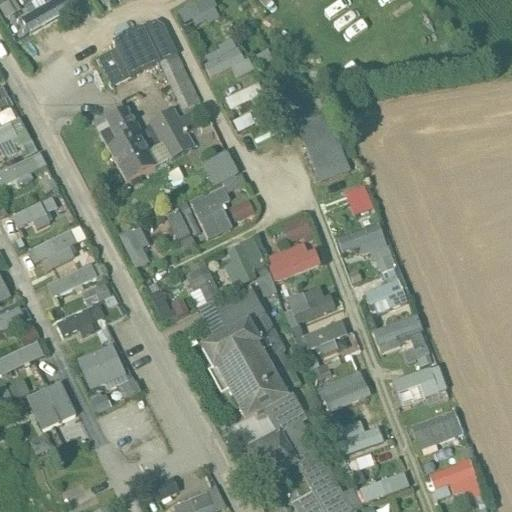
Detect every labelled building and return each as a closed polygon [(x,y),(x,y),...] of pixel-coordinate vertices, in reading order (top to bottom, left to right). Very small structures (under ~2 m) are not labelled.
[(12,0),(0,7),(0,9),(5,19),(19,11),(12,0)] [(64,0),(58,0),(19,19),(26,33),(70,12),(64,0)] [(96,0),(100,9),(121,0),(96,0)] [(183,26),(193,21),(197,29),(219,19),(209,0),(204,0),(177,13),(183,26)] [(154,25),(141,31),(112,46),(116,53),(126,75),(130,82),(159,67),(182,114),(199,105),(162,29),(154,25)] [(231,72),(235,80),(249,75),(236,43),(202,57),(211,80),(231,72)] [(116,53),(95,63),(106,85),(126,75),(116,53)] [(224,100),(228,112),(258,101),(254,89),(224,100)] [(125,113),(106,124),(110,132),(99,138),(108,153),(107,153),(126,187),(155,171),(136,138),(139,137),(125,113)] [(326,113),(296,123),(317,186),(347,176),(326,113)] [(191,150),(172,115),(150,127),(151,129),(162,149),(163,149),(169,161),(184,153),(185,154),(191,150)] [(0,129),(0,158),(31,144),(20,121),(0,129)] [(162,149),(151,129),(148,131),(144,134),(154,153),(162,149)] [(213,190),(222,186),(228,197),(245,188),(226,153),(200,166),(213,190)] [(0,190),(45,167),(39,154),(0,174),(0,190)] [(344,195),(354,220),(375,212),(365,187),(344,195)] [(223,190),(189,204),(205,243),(231,233),(221,207),(229,204),(223,190)] [(233,225),(254,218),(250,204),(229,211),(233,225)] [(39,205),(10,220),(16,232),(31,224),(36,233),(50,226),(39,205)] [(182,252),(194,245),(176,213),(164,220),(182,252)] [(305,220),(281,231),(290,250),(314,238),(305,220)] [(379,276),(396,269),(379,226),(336,242),(343,260),(370,250),(379,276)] [(32,265),(85,243),(79,230),(26,253),(32,265)] [(148,266),(142,250),(148,248),(140,230),(120,238),(134,272),(148,266)] [(233,289),(269,275),(255,241),(227,252),(232,267),(225,270),(233,289)] [(315,252),(306,256),(302,246),(266,261),(276,286),(321,268),(315,252)] [(51,270),(73,262),(69,251),(47,259),(51,270)] [(182,274),(198,310),(218,301),(202,265),(182,274)] [(89,267),(45,289),(52,303),(96,281),(89,267)] [(0,307),(10,303),(0,279),(0,307)] [(365,295),(374,319),(407,306),(397,282),(365,295)] [(88,310),(111,300),(105,287),(82,297),(88,310)] [(292,331),(335,314),(329,298),(323,301),(318,290),(287,302),(291,313),(285,316),(292,331)] [(173,321),(162,291),(150,296),(161,326),(173,321)] [(283,356),(252,300),(213,322),(224,340),(243,330),(254,350),(251,352),(261,368),(262,367),(280,357),(283,356)] [(176,319),(189,316),(185,303),(172,306),(176,319)] [(77,332),(81,341),(95,335),(91,326),(104,320),(99,307),(55,327),(61,340),(77,332)] [(17,310),(0,319),(0,336),(24,323),(17,310)] [(373,332),(379,356),(401,351),(399,341),(421,336),(418,321),(373,332)] [(301,339),(307,354),(318,350),(322,360),(338,354),(333,342),(346,337),(341,324),(301,339)] [(224,340),(207,350),(196,356),(209,377),(211,375),(241,428),(259,417),(263,415),(281,405),(262,371),(261,368),(251,352),(254,350),(243,330),(224,340)] [(408,369),(430,364),(424,338),(402,342),(408,369)] [(0,381),(0,382),(43,361),(35,346),(0,363),(0,381)] [(123,402),(139,396),(132,381),(126,384),(112,348),(76,362),(88,393),(104,387),(107,394),(118,390),(123,402)] [(280,357),(262,367),(261,368),(262,371),(281,405),(263,415),(259,417),(266,430),(272,441),(276,439),(293,469),(295,468),(311,496),(319,511),(348,511),(301,428),(300,427),(305,424),(289,395),(299,390),(280,357)] [(404,393),(406,403),(444,395),(439,370),(391,381),(394,395),(404,393)] [(328,417),(370,399),(359,375),(318,393),(328,417)] [(29,420),(22,401),(30,398),(26,385),(0,393),(4,406),(9,405),(15,424),(29,420)] [(62,387),(27,399),(38,434),(74,423),(62,387)] [(410,431),(420,455),(464,438),(454,413),(410,431)] [(362,426),(342,429),(345,455),(382,450),(379,432),(363,434),(362,426)] [(272,441),(246,456),(263,485),(293,469),(276,439),(272,441)] [(45,440),(30,447),(36,459),(51,452),(45,440)] [(427,479),(439,509),(481,493),(470,463),(427,479)] [(363,509),(410,490),(403,475),(357,494),(363,509)] [(173,483),(150,491),(155,505),(178,497),(173,483)] [(225,511),(216,491),(172,511),(225,511)] [(319,511),(311,496),(291,508),(293,511),(319,511)]
